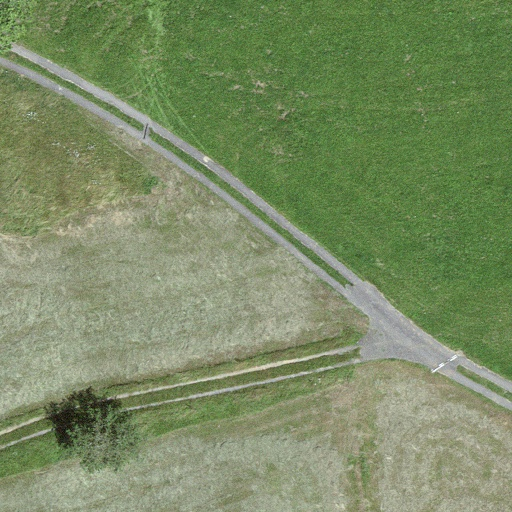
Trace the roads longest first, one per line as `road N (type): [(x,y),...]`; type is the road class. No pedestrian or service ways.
road 1 (track): [(0,59),(150,129),(405,339),(511,400)]
road 2 (track): [(405,339),(78,414),(0,440)]
